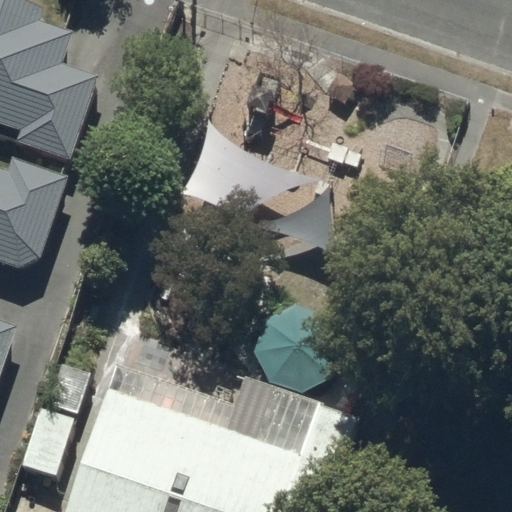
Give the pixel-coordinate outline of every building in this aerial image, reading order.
[(101,74),(64,62),(75,31),(42,20),(46,7),(24,0),(0,0),(0,121),(23,130),(20,141),(72,159),(101,74)] [(0,261),(21,268),(40,257),(69,176),(13,159),(9,171),(0,168),(0,261)] [(0,380),(19,327),(0,319),(0,380)] [(89,371),(60,363),(50,402),(79,410),(89,371)] [(119,363),(67,511),(332,511),(366,417),(246,376),(236,403),(119,363)] [(55,478),(75,419),(41,408),(21,467),(55,478)]
